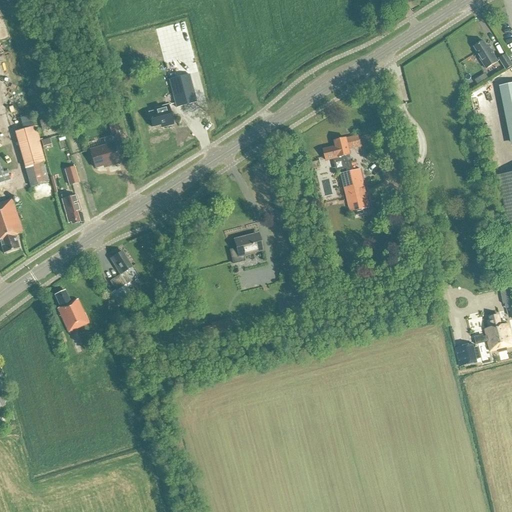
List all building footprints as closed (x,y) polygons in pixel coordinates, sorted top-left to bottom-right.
[(487,47),(483,42),(474,48),(477,53),(476,53),(486,70),(498,62),(488,46),(487,47)] [(511,66),(511,64),(506,55),(499,59),(506,71),(511,66)] [(486,72),(476,79),(480,84),(490,77),(486,72)] [(189,75),(168,80),(176,108),(196,103),(189,75)] [(164,125),(165,127),(173,125),(168,106),(162,107),(162,110),(148,114),(152,128),(164,125)] [(112,137),(119,135),(116,124),(109,126),(112,137)] [(34,127),(14,133),(30,188),(48,183),(42,163),(44,162),(38,141),(39,141),(35,127),(34,127)] [(44,139),(56,136),(54,128),(42,131),(44,139)] [(358,136),(346,139),(347,145),(348,150),(352,149),(358,148),(361,147),(358,136)] [(108,167),(119,164),(113,144),(110,137),(103,139),(105,147),(89,151),(94,169),(107,165),(108,167)] [(336,147),(324,150),(326,161),(339,158),(342,157),(345,168),(346,168),(347,172),(340,174),(350,212),(352,212),(369,208),(360,169),(353,171),(351,163),(350,156),(350,155),(348,150),(347,145),(346,139),(335,142),(336,147)] [(50,140),(42,142),(44,149),(52,146),(50,140)] [(73,168),(64,171),(69,187),(78,184),(73,168)] [(0,182),(10,180),(7,171),(1,173),(0,170),(0,182)] [(495,177),(493,177),(504,226),(508,226),(510,225),(511,224),(511,173),(497,176),(495,177)] [(52,177),(56,193),(67,190),(62,174),(52,177)] [(79,222),(76,212),(81,211),(76,196),(62,200),(68,223),(71,223),(71,224),(79,222)] [(400,201),(398,196),(382,199),(383,205),(400,201)] [(14,236),(22,233),(10,200),(0,203),(0,244),(3,254),(19,249),(14,236)] [(242,256),(261,251),(257,235),(235,241),(237,249),(229,251),(233,265),(244,262),(242,256)] [(126,285),(131,281),(125,271),(131,267),(122,252),(110,260),(119,275),(120,275),(110,282),(115,291),(126,285)] [(218,299),(242,293),(240,283),(242,283),(237,266),(211,273),(216,294),(218,299)] [(506,308),(511,306),(511,289),(503,291),(506,308)] [(68,333),(88,324),(77,300),(70,303),(65,291),(54,296),(60,308),(57,309),(68,333)] [(305,296),(288,300),(291,314),(308,310),(305,296)] [(239,318),(261,314),(259,300),(236,304),(239,318)] [(483,337),(474,339),(475,340),(476,345),(484,343),(488,342),(489,348),(490,352),(497,350),(498,352),(500,352),(505,352),(507,350),(507,348),(511,346),(511,339),(508,324),(507,325),(501,326),(498,316),(490,318),(491,321),(488,322),(490,329),(485,330),(487,337),(483,338),(483,337)] [(477,363),(473,345),(456,349),(460,366),(477,363)]
